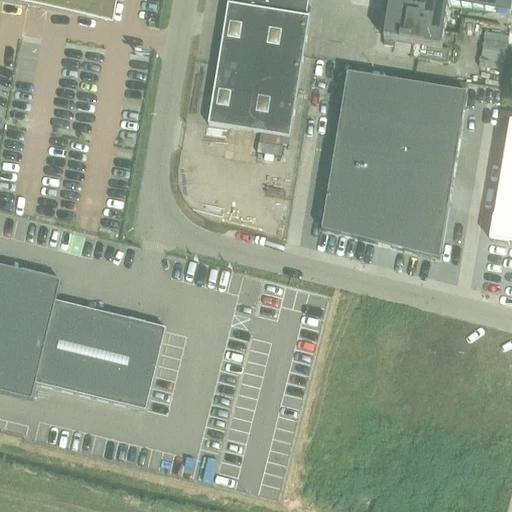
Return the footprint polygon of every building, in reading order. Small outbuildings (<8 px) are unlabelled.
[(0,0),(0,2),(112,21),(115,0),(0,0)] [(233,0),(233,5),(229,5),(209,125),(291,138),(310,18),(307,17),(309,0),(233,0)] [(511,14),(511,0),(391,0),(385,39),(396,41),(413,43),(411,57),(448,63),(450,49),(443,48),(450,5),(511,15),(511,14)] [(505,46),(484,42),(480,61),(502,65),(505,46)] [(348,75),(322,233),(441,263),(468,95),(348,75)] [(511,123),(510,123),(490,242),(511,245),(511,123)] [(38,278),(0,269),(0,394),(32,403),(36,387),(146,414),(166,331),(56,304),(61,284),(38,278)] [(511,382),(351,342),(308,511),(492,511),(511,433),(511,382)]
